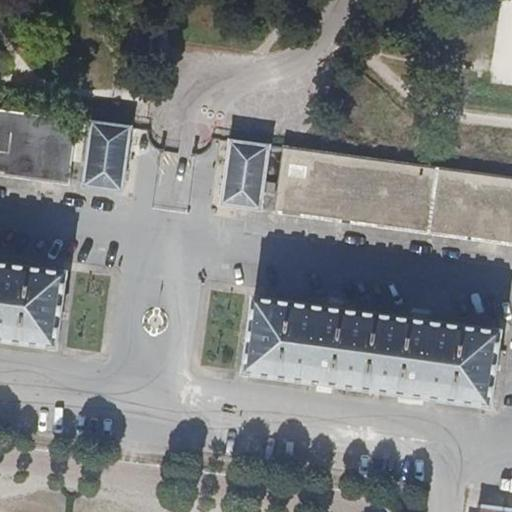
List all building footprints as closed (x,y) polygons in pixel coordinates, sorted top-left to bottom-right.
[(0,175),(67,184),(77,119),(0,108),(0,175)] [(83,191),(126,196),(135,131),(119,129),(91,125),(83,191)] [(221,208),(266,214),(274,149),(230,143),(221,208)] [(272,216),(511,248),(511,180),(281,150),(272,216)] [(0,337),(53,344),(62,275),(0,266),(0,337)] [(248,367),(487,403),(497,335),(258,299),(248,367)]
